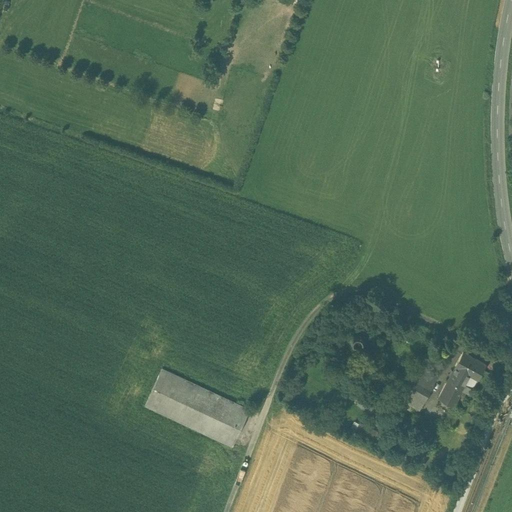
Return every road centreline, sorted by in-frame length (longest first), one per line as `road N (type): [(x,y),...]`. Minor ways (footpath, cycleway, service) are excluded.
road 1 (track): [(511,357),(388,298),(358,289),(337,293),(299,330),(226,511)]
road 2 (tertiary): [(511,260),(496,115),(510,0)]
